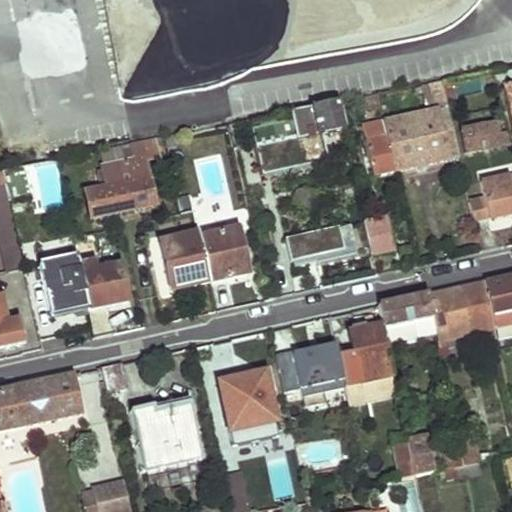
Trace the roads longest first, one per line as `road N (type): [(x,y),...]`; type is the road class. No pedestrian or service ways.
road 1 (residential): [(0,377),(511,262)]
road 2 (unknown): [(88,0),(103,123)]
